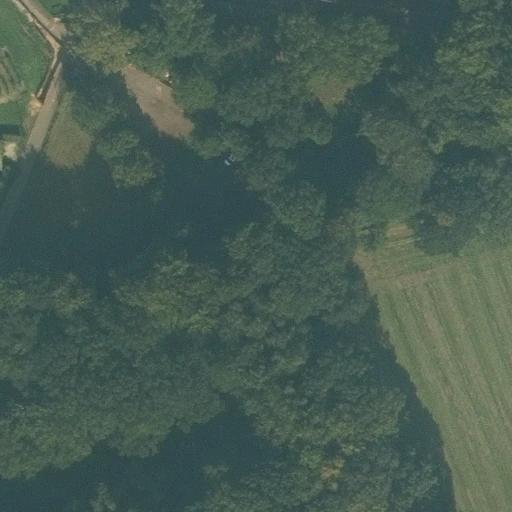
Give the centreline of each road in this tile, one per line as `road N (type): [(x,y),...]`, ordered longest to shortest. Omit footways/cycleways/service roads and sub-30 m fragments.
road 1 (track): [(311,511),(204,264),(66,47)]
road 2 (track): [(118,129),(204,201),(272,241),(511,185)]
road 3 (residential): [(0,214),(66,47)]
